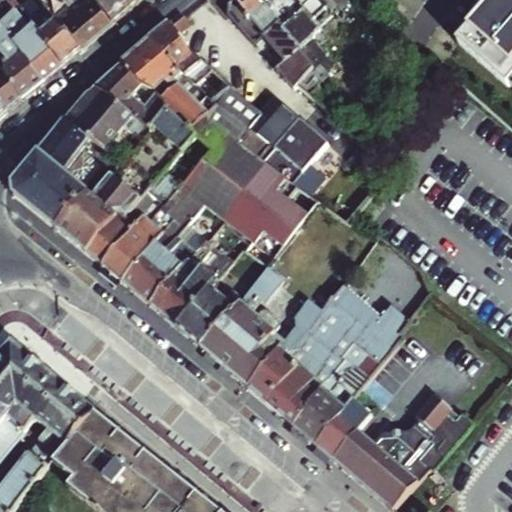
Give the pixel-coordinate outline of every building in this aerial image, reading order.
[(50,82),(66,67),(51,51),(54,48),(20,11),(22,9),(14,0),(3,0),(0,3),(0,24),(2,27),(0,27),(0,29),(5,34),(10,32),(19,45),(16,48),(34,67),(50,82)] [(14,0),(22,9),(20,11),(54,48),(51,51),(66,67),(82,54),(52,21),(43,9),(39,11),(29,0),(14,0)] [(96,42),(114,28),(90,0),(58,0),(67,9),(96,42)] [(90,0),(114,28),(138,7),(131,0),(90,0)] [(325,79),(261,0),(233,0),(236,2),(229,8),(229,21),(255,48),(267,40),(285,63),(277,71),(294,92),(300,87),(327,111),(336,101),(318,85),(325,79)] [(308,18),(290,0),(261,0),(325,79),(337,65),(312,40),(318,29),(308,18)] [(321,0),(290,0),(308,18),(324,3),(321,0)] [(511,0),(497,0),(458,46),(509,89),(511,84),(511,0)] [(52,21),(82,54),(96,42),(67,9),(52,21)] [(172,28),(153,44),(217,111),(248,136),(262,119),(201,63),(180,38),(191,29),(185,21),(174,30),(172,28)] [(26,103),(50,82),(34,67),(16,48),(19,45),(10,32),(5,34),(0,29),(0,52),(7,61),(6,73),(12,77),(8,80),(26,103)] [(217,111),(153,44),(125,68),(145,90),(156,94),(160,99),(172,111),(196,136),(217,111)] [(0,103),(11,116),(26,103),(8,80),(12,77),(6,73),(7,61),(0,52),(0,103)] [(145,90),(125,68),(92,95),(120,113),(149,136),(172,111),(160,99),(149,111),(133,101),(145,90)] [(120,113),(92,95),(87,97),(65,126),(104,156),(111,148),(120,155),(125,155),(130,150),(118,141),(123,133),(134,142),(138,136),(144,142),(149,136),(120,113)] [(276,101),(262,119),(248,136),(241,145),(266,164),(300,125),(303,123),(276,101)] [(0,124),(11,116),(0,103),(0,124)] [(149,213),(104,269),(135,294),(179,239),(200,212),(204,216),(227,223),(251,244),(245,252),(267,271),(269,268),(321,206),(295,186),(266,164),(241,145),(248,136),(217,111),(196,136),(213,152),(181,189),(157,220),(149,213)] [(300,125),(266,164),(295,186),(330,147),(311,130),(309,129),(307,131),(300,125)] [(104,156),(65,126),(46,150),(77,174),(99,163),(104,156)] [(407,144),(398,136),(385,151),(395,159),(407,144)] [(77,174),(46,150),(16,186),(20,200),(59,232),(88,196),(94,201),(121,168),(104,156),(99,163),(77,174)] [(88,196),(59,232),(88,256),(120,217),(125,221),(150,189),(123,167),(121,168),(94,201),(88,196)] [(181,189),(163,174),(150,189),(125,221),(120,217),(88,256),(104,269),(149,213),(157,220),(181,189)] [(193,250),(179,239),(135,294),(151,308),(187,265),(202,246),(198,243),(193,250)] [(202,277),(166,320),(179,331),(212,292),(235,265),(222,254),(202,277)] [(151,308),(166,320),(202,277),(187,265),(151,308)] [(234,310),(201,349),(249,390),(283,350),(289,355),(325,313),(312,302),(297,321),(299,331),(288,344),(277,334),(280,329),(279,321),(268,313),(261,314),(258,319),(253,314),(263,302),(268,306),(287,282),(269,268),(267,271),(234,310)] [(337,299),(325,313),(289,355),(283,350),(249,390),(269,407),(293,427),(323,392),(328,386),(330,387),(349,364),(345,361),(358,347),(367,355),(383,368),(406,341),(403,338),(420,314),(400,298),(390,311),(353,278),(337,299)] [(234,310),(212,292),(179,331),(201,349),(234,310)] [(15,346),(0,363),(0,466),(39,421),(66,389),(15,346)] [(359,364),(363,368),(367,363),(363,359),(367,355),(358,347),(345,361),(349,364),(354,369),(359,364)] [(383,368),(367,355),(363,359),(367,363),(363,368),(359,372),(351,373),(342,382),(355,392),(311,443),(335,463),(358,435),(374,416),(357,401),(383,368)] [(329,397),(323,392),(293,427),(311,443),(355,392),(342,382),(329,397)] [(98,414),(66,389),(39,421),(51,431),(0,493),(0,511),(17,511),(57,464),(98,414)] [(358,435),(335,463),(392,511),(396,511),(431,469),(436,473),(474,428),(465,420),(463,423),(435,402),(416,423),(419,425),(411,436),(381,440),(374,448),(358,435)] [(219,511),(98,414),(57,464),(78,482),(72,490),(99,511),(219,511)]
